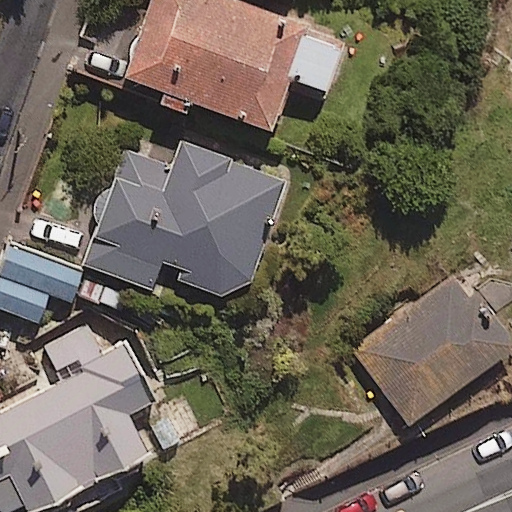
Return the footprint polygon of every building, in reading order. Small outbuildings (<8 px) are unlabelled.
[(337,38),(234,0),(149,0),(122,76),(266,129),(285,76),(319,88),(337,38)] [(282,182),(176,143),(168,166),(123,150),(81,264),(147,288),(153,270),(220,295),(246,281),(282,182)] [(60,264),(9,244),(0,267),(0,306),(37,321),(60,264)] [(506,350),(452,276),(350,350),(404,424),(506,350)] [(102,353),(88,325),(43,348),(60,380),(0,410),(0,511),(27,511),(172,438),(123,342),(102,353)]
